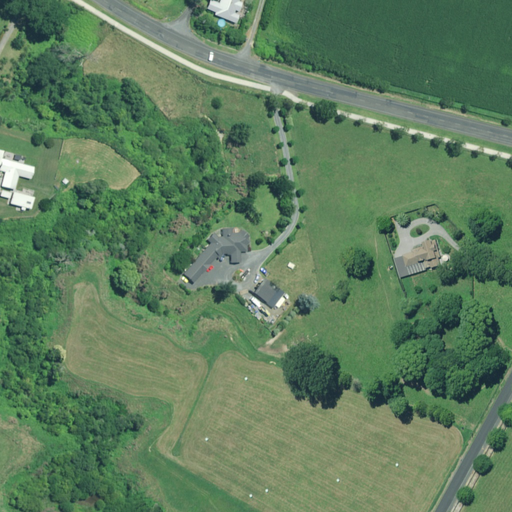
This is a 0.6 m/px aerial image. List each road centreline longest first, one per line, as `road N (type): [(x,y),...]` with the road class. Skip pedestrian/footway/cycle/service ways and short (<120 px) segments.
road 1 (tertiary): [(103,0),(254,71),(511,137)]
road 2 (residential): [(441,511),(511,382)]
